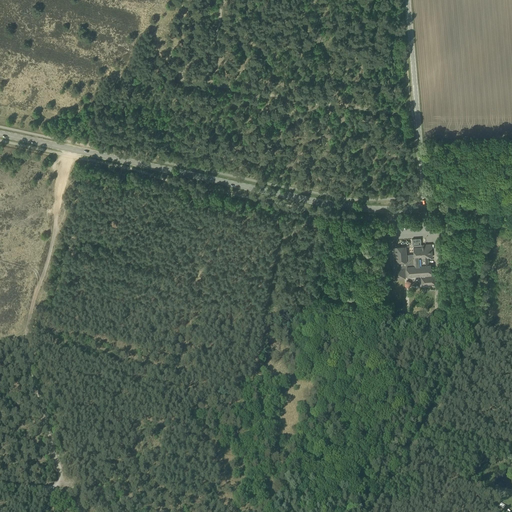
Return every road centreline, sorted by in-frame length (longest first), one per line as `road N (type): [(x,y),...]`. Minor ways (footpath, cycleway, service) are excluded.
road 1 (secondary): [(425,209),(327,205),(0,134)]
road 2 (track): [(232,0),(222,29),(178,79),(417,117)]
road 3 (track): [(371,511),(473,337),(475,219)]
road 4 (unclassified): [(425,209),(405,0)]
road 5 (track): [(26,337),(59,488)]
road 6 (track): [(172,374),(26,337)]
